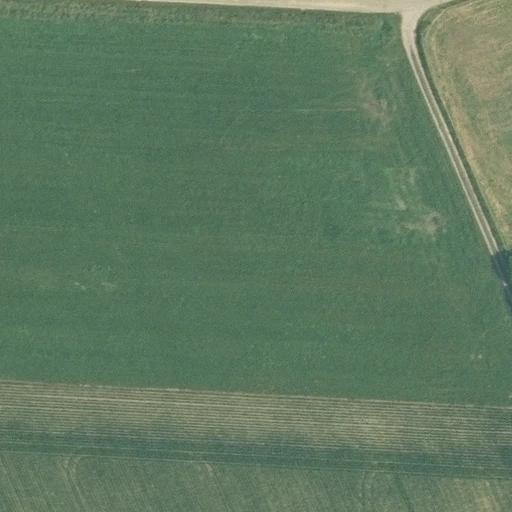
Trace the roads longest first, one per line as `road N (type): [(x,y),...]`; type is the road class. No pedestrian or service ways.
road 1 (track): [(511,280),(411,46),(409,0)]
road 2 (track): [(424,0),(245,0)]
